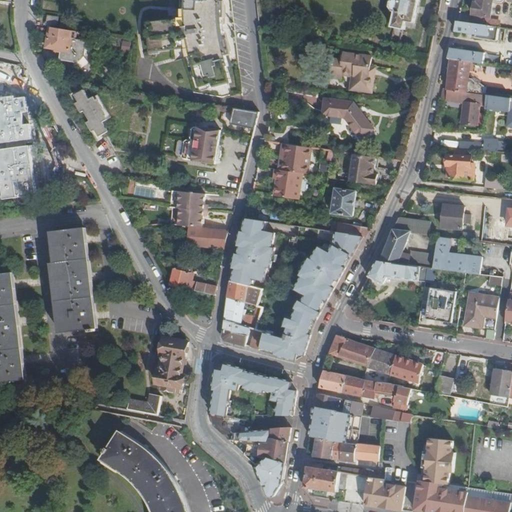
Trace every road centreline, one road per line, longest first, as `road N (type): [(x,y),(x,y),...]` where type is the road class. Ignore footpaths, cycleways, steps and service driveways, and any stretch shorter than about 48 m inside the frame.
road 1 (unclassified): [(249,0),(262,116),(210,343)]
road 2 (tertiary): [(453,0),(415,165),(331,323)]
road 3 (residential): [(28,60),(174,313),(210,343)]
road 4 (unclassified): [(266,511),(248,470),(202,427),(210,343)]
road 5 (unclassified): [(331,323),(511,354)]
road 6 (residential): [(42,224),(59,367)]
road 7 (tertiary): [(315,373),(285,511)]
